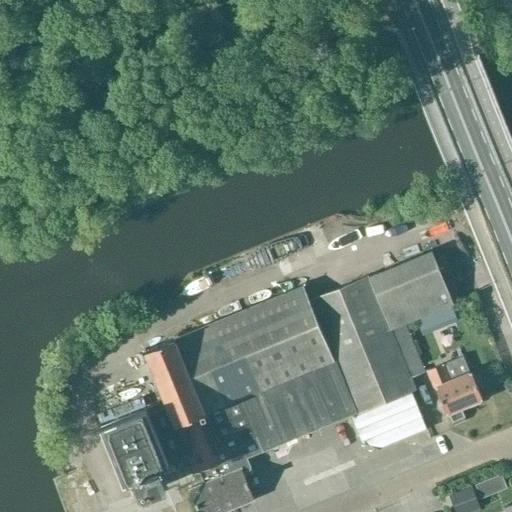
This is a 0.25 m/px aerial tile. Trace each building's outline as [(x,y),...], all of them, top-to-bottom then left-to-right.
[(431,252),(369,278),(410,377),(425,371),(405,323),(452,304),(431,252)] [(379,448),(427,429),(411,390),(414,389),(369,278),(311,302),(306,288),(147,353),(168,404),(106,429),(127,482),(137,478),(144,495),(168,485),(161,469),(189,457),(197,475),(202,473),(206,483),(190,490),(199,511),(223,511),(255,499),(246,477),(253,474),(251,468),(252,467),(242,443),(258,437),(264,451),(273,448),(278,460),(289,455),(297,438),(297,437),(352,415),(363,441),(379,448)] [(426,316),(414,320),(417,329),(430,324),(426,316)] [(450,381),(443,364),(428,370),(446,413),(449,412),(453,421),(465,416),(461,407),(483,398),(472,372),(450,381)] [(460,511),(477,505),(468,483),(447,492),(454,511),(460,511)]
